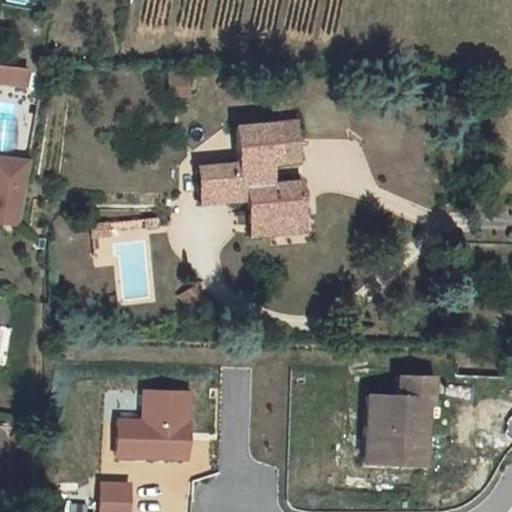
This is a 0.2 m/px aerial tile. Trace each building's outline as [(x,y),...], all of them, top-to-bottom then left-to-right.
[(0,65),(0,84),(29,90),(32,70),(0,65)] [(189,97),(193,76),(172,72),(168,93),(189,97)] [(233,184),(236,219),(256,217),(260,244),(278,242),(277,236),(311,232),(306,198),(276,201),(273,178),(304,175),(300,138),(239,144),(244,183),(233,184)] [(0,250),(1,251),(10,185),(0,183),(0,250)] [(233,184),(203,187),(207,221),(236,219),(233,184)] [(279,253),(313,249),(311,232),(277,236),(278,242),(279,253)] [(148,235),(149,243),(157,242),(156,234),(148,235)] [(93,242),(95,255),(115,252),(113,239),(93,242)] [(279,253),(278,242),(260,244),(261,255),(279,253)] [(182,307),(204,300),(199,285),(177,292),(182,307)] [(416,467),(418,406),(428,406),(433,406),(434,381),(400,380),(399,400),(368,399),(366,465),(416,467)] [(120,421),(120,457),(189,458),(189,393),(145,392),(145,421),(120,421)] [(426,467),(428,406),(418,406),(416,467),(426,467)] [(127,511),(128,485),(103,484),(103,511),(127,511)]
